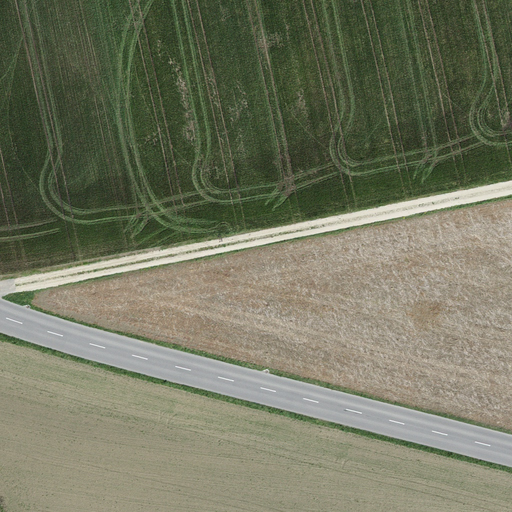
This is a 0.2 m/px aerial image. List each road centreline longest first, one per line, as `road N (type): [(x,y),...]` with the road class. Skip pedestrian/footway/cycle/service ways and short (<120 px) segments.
road 1 (tertiary): [(511,451),(134,356),(0,313)]
road 2 (track): [(511,192),(0,292)]
